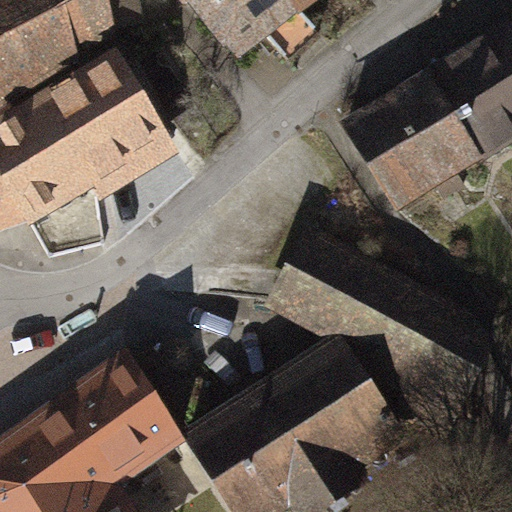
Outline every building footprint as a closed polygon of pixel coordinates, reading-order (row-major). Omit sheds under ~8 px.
[(86,0),(0,0),(0,102),(114,43),(86,0)] [(170,0),(215,60),(294,0),(170,0)] [(372,107),(347,122),(401,203),(511,135),(511,31),(378,116),(372,107)] [(104,59),(0,113),(0,235),(157,152),(104,59)] [(487,324),(288,225),(252,314),(318,349),(330,355),(445,415),(487,324)] [(318,349),(173,429),(216,511),(268,511),(388,447),(330,355),(318,349)] [(109,355),(0,423),(0,511),(129,511),(107,482),(168,447),(109,355)]
